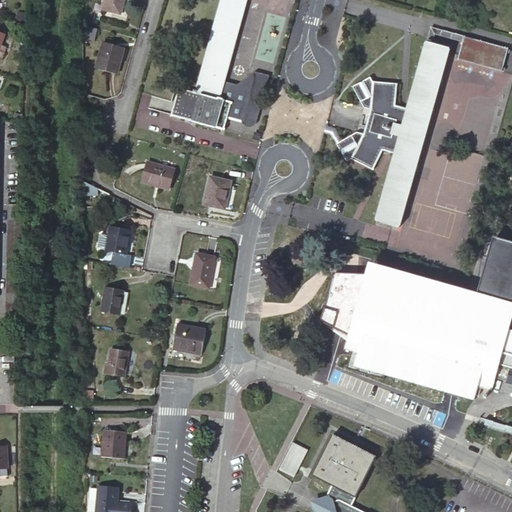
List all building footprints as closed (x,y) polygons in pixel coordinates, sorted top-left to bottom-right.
[(103,0),(102,7),(120,12),(123,0),(103,0)] [(244,0),(220,0),(195,92),(178,87),(170,115),(224,129),(228,118),(232,102),(218,98),(222,82),(244,0)] [(428,20),(423,36),(430,38),(432,29),(458,38),(460,30),(428,20)] [(504,43),(460,30),(458,38),(453,52),(498,65),(504,43)] [(338,138),(331,141),(339,159),(346,156),(347,157),(367,166),(377,145),(391,150),(371,217),(394,224),(445,42),(430,38),(423,36),(404,104),(391,100),(392,78),(368,76),(365,72),(347,85),(362,106),(370,108),(362,133),(355,131),(338,138)] [(123,47),(103,42),(96,67),(116,73),(123,47)] [(232,102),(228,118),(241,121),(241,122),(242,123),(242,125),(243,126),(244,127),(246,127),(247,128),(249,128),(250,128),(252,127),(253,126),(255,125),(255,123),(259,110),(253,100),(263,94),(268,76),(254,72),(236,85),(222,82),(218,98),(232,102)] [(324,125),(322,132),(327,133),(331,141),(338,138),(332,127),(324,125)] [(147,155),(141,177),(167,184),(173,162),(147,155)] [(207,176),(201,204),(223,208),(228,180),(207,176)] [(82,185),(80,194),(97,198),(99,188),(82,185)] [(20,243),(20,202),(8,202),(7,243),(15,243),(20,243)] [(129,231),(110,227),(106,250),(125,254),(129,231)] [(15,243),(7,243),(6,315),(15,316),(15,243)] [(198,254),(192,285),(212,289),(217,258),(198,254)] [(347,368),(361,372),(362,369),(368,349),(431,367),(451,298),(361,273),(340,347),(352,350),(347,368)] [(125,291),(106,288),(102,312),(120,315),(125,291)] [(368,349),(362,369),(468,399),(472,385),(490,391),(491,386),(511,391),(511,322),(509,322),(510,315),(477,306),(451,298),(431,367),(368,349)] [(178,324),(173,349),(202,355),(207,330),(178,324)] [(104,365),(102,376),(123,380),(128,354),(110,351),(107,366),(104,365)] [(104,431),(101,458),(123,459),(125,433),(104,431)] [(313,476),(329,484),(353,495),(356,497),(376,455),(333,434),(313,476)] [(278,471),(294,479),(308,450),(292,443),(278,471)] [(361,511),(348,505),(353,495),(329,484),(323,496),(315,498),(310,509),(310,511),(361,511)] [(96,489),(94,511),(114,511),(116,490),(96,489)]
